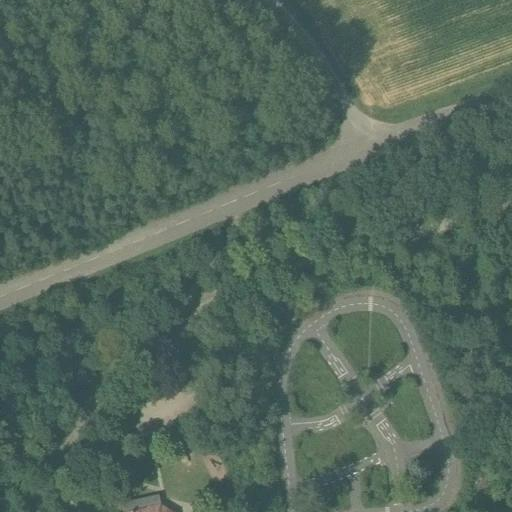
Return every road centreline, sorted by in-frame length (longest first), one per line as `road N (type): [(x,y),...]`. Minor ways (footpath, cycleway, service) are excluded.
road 1 (track): [(0,297),(217,210)]
road 2 (track): [(367,148),(330,72),(270,0)]
road 3 (track): [(217,210),(367,148)]
road 4 (track): [(367,148),(511,95)]
